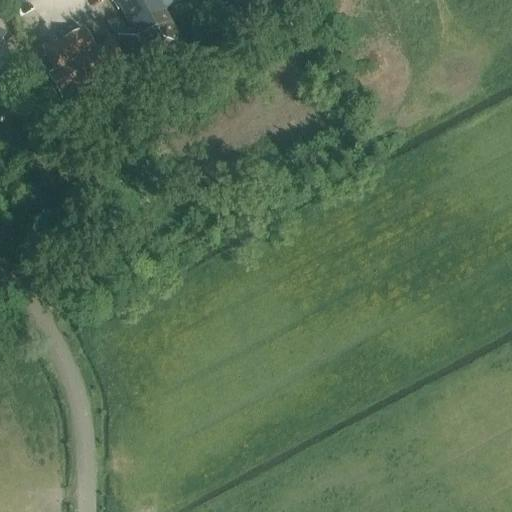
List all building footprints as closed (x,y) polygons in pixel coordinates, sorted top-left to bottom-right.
[(114,0),(132,31),(163,13),(155,0),(114,0)] [(234,10),(203,20),(208,33),(238,23),(234,10)] [(113,42),(131,78),(184,51),(163,13),(132,31),(113,42)] [(131,78),(113,42),(113,41),(96,51),(84,32),(59,46),(53,44),(45,48),(44,54),(55,74),(48,78),(62,103),(116,73),(122,83),(131,78)] [(1,50),(0,51),(0,59),(8,65),(13,57),(25,48),(16,38),(1,50)] [(137,133),(166,187),(208,163),(178,110),(137,133)] [(0,194),(0,198),(34,238),(55,220),(18,178),(0,194)]
